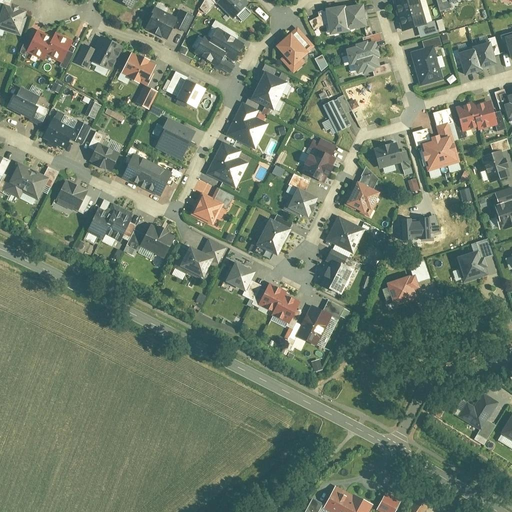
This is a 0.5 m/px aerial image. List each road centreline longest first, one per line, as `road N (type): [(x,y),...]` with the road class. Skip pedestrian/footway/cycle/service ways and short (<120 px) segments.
road 1 (tertiary): [(0,251),(391,448)]
road 2 (residential): [(0,135),(172,220),(238,88)]
road 3 (residential): [(414,108),(405,126),(363,139),(299,266)]
road 4 (residential): [(83,19),(238,88)]
road 5 (residential): [(511,356),(425,386),(391,448)]
road 6 (tertiary): [(391,448),(498,511)]
